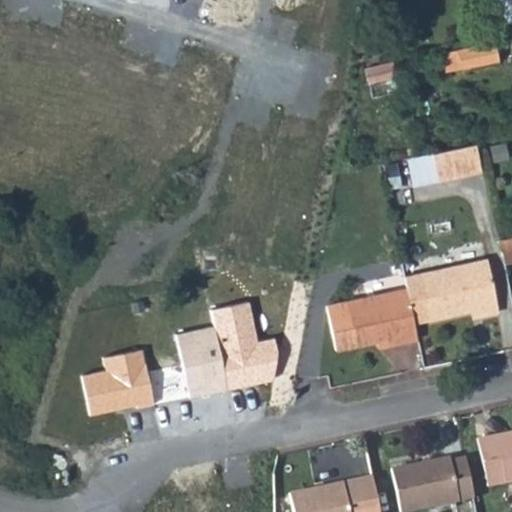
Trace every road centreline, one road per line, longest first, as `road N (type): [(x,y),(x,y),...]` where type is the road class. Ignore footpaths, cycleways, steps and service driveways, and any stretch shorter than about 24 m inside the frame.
road 1 (residential): [(511,383),(283,426)]
road 2 (residential): [(103,0),(252,45),(286,76)]
road 3 (residential): [(113,498),(158,450),(283,426)]
